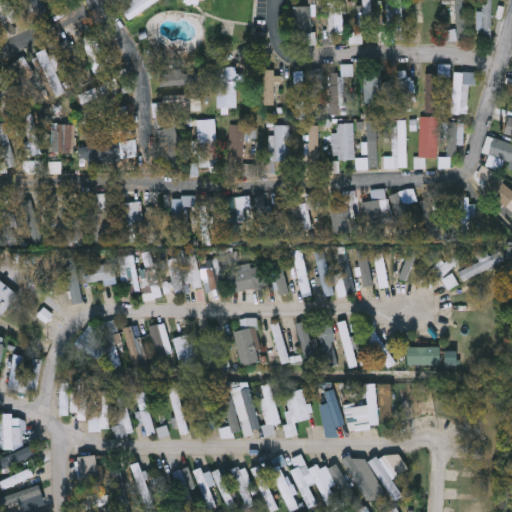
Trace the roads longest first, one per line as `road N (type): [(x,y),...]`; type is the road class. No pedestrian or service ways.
road 1 (residential): [(471,166),(456,178),(423,182),(0,182)]
road 2 (residential): [(41,416),(61,332),(81,316),(408,308)]
road 3 (residential): [(398,438),(61,449),(41,416),(0,396)]
road 4 (residential): [(101,0),(142,68),(151,184)]
road 5 (residential): [(502,66),(456,55),(340,55)]
road 6 (residential): [(511,30),(471,166)]
road 7 (residential): [(440,511),(443,446),(436,426),(416,425),(398,438)]
